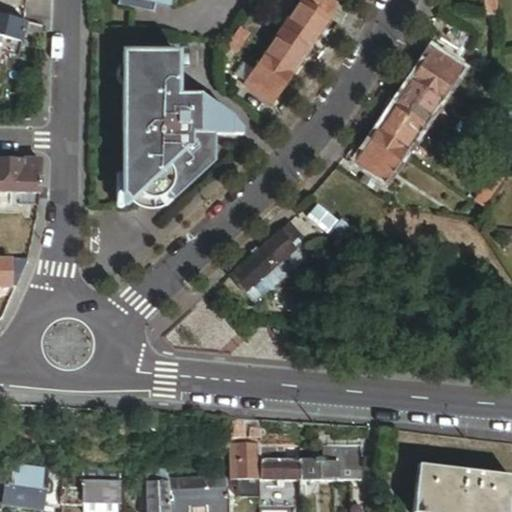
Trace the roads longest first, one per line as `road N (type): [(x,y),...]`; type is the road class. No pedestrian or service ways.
road 1 (residential): [(111,324),(302,166),(396,0)]
road 2 (tertiary): [(511,410),(107,368)]
road 3 (residential): [(68,146),(58,300)]
road 4 (residential): [(68,0),(68,146)]
